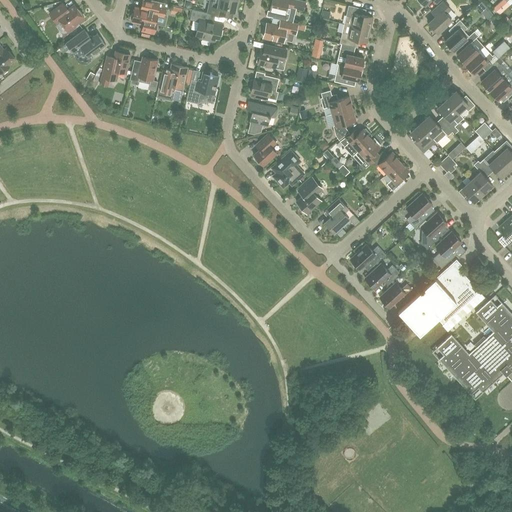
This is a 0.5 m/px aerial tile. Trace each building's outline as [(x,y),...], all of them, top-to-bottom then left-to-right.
[(165,8),(166,3),(152,0),(142,0),(141,9),(134,7),(133,14),(131,15),(131,18),(132,19),(131,21),(143,24),(141,30),(154,33),(156,24),(165,26),(167,15),(163,14),(165,8)] [(209,0),(207,12),(209,13),(220,15),(225,17),(227,10),(234,11),(235,8),(236,8),(238,7),(239,2),(238,1),(237,1),(236,0),(209,0)] [(289,21),(292,8),(303,10),(305,1),(299,0),(271,0),(269,10),(276,12),(275,18),(289,21)] [(509,5),(504,0),(501,0),(492,9),(498,15),(509,5)] [(445,13),(450,9),(443,1),(434,9),(438,14),(428,23),(437,32),(451,19),(445,13)] [(481,1),(476,6),(481,11),(486,6),(481,1)] [(67,9),(63,3),(49,13),(56,23),(59,20),(68,31),(74,26),(75,23),(84,17),(74,4),(67,9)] [(348,5),(343,23),(369,29),(372,17),(354,13),(356,7),(348,5)] [(182,8),(172,6),(170,13),(180,16),(182,8)] [(209,13),(207,12),(192,9),(189,19),(198,21),(195,36),(214,41),(215,37),(219,38),(222,24),(207,20),(209,13)] [(292,41),(294,34),(296,27),(301,28),(301,24),(297,23),(280,19),(279,26),(266,23),(266,24),(265,24),(263,25),(262,30),(263,32),(264,32),(263,37),(282,41),(283,40),(292,41)] [(503,24),(511,32),(511,30),(511,22),(509,19),(503,24)] [(444,41),(453,50),(466,38),(469,35),(464,30),(466,28),(459,20),(450,28),(454,32),(444,41)] [(367,42),(369,29),(343,23),(339,43),(353,46),(354,39),(367,42)] [(66,43),(70,49),(81,63),(87,63),(91,60),(89,57),(91,55),(105,44),(97,33),(90,38),(84,29),(66,43)] [(466,38),(453,50),(462,42),(466,45),(456,54),(465,63),(484,46),(478,41),(475,38),(478,35),(474,31),(469,35),(466,38)] [(355,47),(353,46),(339,43),(341,44),(339,50),(336,63),(360,69),(361,68),(362,67),(363,63),(362,61),(363,57),(353,55),(355,47)] [(264,44),(263,50),(260,49),(257,63),(275,67),(274,67),(283,69),(286,59),(283,59),(286,49),(264,44)] [(0,72),(2,72),(4,73),(7,70),(6,68),(8,66),(7,65),(15,60),(6,48),(3,50),(0,46),(0,72)] [(484,46),(465,63),(473,73),(483,64),(486,68),(497,58),(494,54),(492,55),(489,52),(484,46)] [(497,46),(492,51),(497,58),(503,52),(497,46)] [(107,55),(102,77),(100,84),(108,86),(110,79),(116,80),(118,71),(125,72),(130,54),(127,53),(128,51),(118,49),(118,51),(115,50),(114,57),(107,55)] [(138,84),(138,81),(149,84),(148,88),(155,90),(157,81),(152,80),(157,60),(142,57),(140,65),(138,65),(137,68),(132,67),(129,79),(131,80),(130,83),(138,84)] [(481,80),(489,90),(509,71),(497,58),(486,68),(490,72),(481,80)] [(360,69),(336,63),(330,62),(328,73),(335,74),(334,81),(352,85),(354,79),(358,80),(359,76),(361,75),(362,71),(360,69)] [(170,89),(181,92),(187,67),(171,63),(169,71),(162,70),(156,96),(168,99),(170,89)] [(511,74),(509,71),(489,90),(497,99),(507,91),(510,94),(511,93),(511,74)] [(191,79),(187,92),(186,100),(194,102),(194,100),(205,101),(207,92),(214,93),(218,76),(203,73),(202,81),(197,79),(197,80),(191,79)] [(278,91),(275,91),(278,78),(264,75),(262,81),(253,79),(252,79),(251,80),(249,86),(250,87),(251,87),(250,92),(268,96),(267,98),(276,100),(278,91)] [(332,113),(352,108),(348,96),(335,99),(333,94),(331,95),(330,90),(321,93),(322,97),(320,98),(325,115),(332,113)] [(446,99),(458,112),(464,107),(467,111),(474,105),(467,97),(464,100),(455,90),(446,99)] [(458,130),(456,128),(454,126),(457,123),(452,117),(458,112),(446,99),(437,107),(445,117),(441,120),(451,131),(451,132),(454,134),(458,130)] [(249,122),(250,122),(248,131),(253,133),(258,132),(260,124),(267,126),(270,115),(275,116),(277,107),(248,101),(246,110),(251,111),(249,122)] [(290,107),(289,113),(297,115),(298,108),(290,107)] [(352,108),(332,113),(335,125),(333,126),(335,135),(339,139),(349,132),(345,127),(343,129),(341,124),(355,120),(352,108)] [(451,131),(441,120),(437,124),(429,115),(419,123),(431,136),(436,142),(442,137),(445,133),(447,135),(451,132),(451,131)] [(478,134),(488,126),(484,122),(475,130),(478,134)] [(431,136),(419,123),(410,132),(419,141),(415,144),(419,148),(431,136)] [(488,126),(478,134),(482,139),(492,130),(488,126)] [(339,141),(352,155),(371,138),(362,129),(358,132),(355,129),(339,141)] [(260,164),(261,163),(263,165),(276,153),(271,147),(276,142),(268,133),(255,145),(259,149),(253,154),(255,156),(254,158),(254,159),(258,164),(260,164)] [(465,137),(460,141),(465,147),(470,142),(465,137)] [(352,155),(360,164),(364,168),(372,161),(381,153),(379,154),(376,150),(379,147),(371,138),(352,155)] [(503,150),(497,155),(509,169),(511,166),(511,152),(510,151),(511,148),(511,146),(507,141),(500,147),(503,150)] [(460,142),(456,145),(461,150),(465,147),(460,142)] [(290,150),(278,161),(271,168),(275,173),(274,174),(276,177),(275,178),(283,187),(289,181),(291,184),(300,176),(292,167),(300,161),(290,150)] [(378,164),(386,173),(400,161),(391,152),(385,157),(381,153),(372,161),(376,166),(378,164)] [(442,167),(452,159),(448,155),(439,163),(442,167)] [(477,160),(487,171),(492,168),(500,177),(509,169),(497,155),(488,164),(483,158),(479,162),(477,160)] [(446,171),(448,170),(453,166),(455,163),(452,159),(442,167),(446,171)] [(480,171),(471,180),(483,193),(492,184),(483,175),(487,171),(477,160),(473,164),(480,171)] [(400,161),(386,173),(391,179),(386,183),(393,191),(403,183),(399,179),(408,170),(400,161)] [(298,190),(302,196),(296,202),(306,212),(320,200),(315,194),(321,188),(312,177),(298,190)] [(473,201),(483,193),(471,180),(458,191),(462,195),(465,192),(473,201)] [(422,193),(406,207),(412,214),(406,219),(414,228),(424,218),(420,214),(431,203),(430,202),(431,202),(430,200),(430,199),(428,198),(427,197),(426,198),(422,193)] [(339,198),(329,207),(325,211),(331,216),(324,222),(333,232),(348,218),(343,212),(347,208),(339,198)] [(368,199),(364,203),(369,208),(373,204),(368,199)] [(436,212),(420,227),(425,232),(421,235),(421,239),(428,247),(439,237),(435,233),(446,223),(445,221),(446,221),(445,219),(444,218),(443,217),(441,216),(441,217),(436,212)] [(511,216),(499,228),(510,241),(511,239),(511,216)] [(440,251),(432,258),(441,268),(454,256),(449,252),(461,242),(460,240),(460,238),(459,237),(458,236),(456,235),(455,236),(451,231),(435,246),(440,251)] [(358,268),(359,269),(371,259),(375,263),(385,254),(377,245),(371,250),(366,244),(350,258),(354,263),(353,264),(354,265),(355,267),(356,268),(358,268)] [(465,304),(469,300),(482,288),(479,290),(476,287),(458,267),(461,264),(456,258),(398,311),(419,334),(437,318),(442,324),(452,315),(465,304)] [(380,263),(364,278),(369,282),(368,283),(368,284),(369,286),(371,287),(372,287),(373,287),(374,288),(385,278),(389,282),(400,273),(392,264),(386,269),(380,263)] [(395,282),(379,297),(383,301),(383,302),(383,304),(384,305),(385,306),(387,306),(388,306),(389,307),(400,297),(404,301),(414,292),(410,287),(407,283),(401,288),(395,282)] [(476,294),(442,325),(447,331),(485,297),(479,292),(476,294)] [(451,334),(436,347),(443,355),(438,359),(470,394),(478,387),(482,392),(502,374),(511,365),(511,313),(501,302),(496,306),(490,299),(475,312),(493,331),(468,353),(451,334)]
